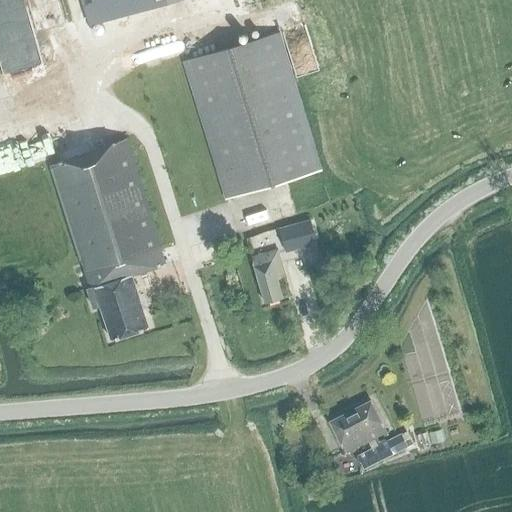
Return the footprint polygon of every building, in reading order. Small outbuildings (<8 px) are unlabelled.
[(178,0),(80,0),(89,28),(178,0)] [(324,169),(282,31),(183,61),(226,199),(324,169)] [(124,143),(50,167),(82,263),(80,264),(89,292),(86,293),(92,311),(99,309),(110,341),(146,329),(129,278),(165,267),(124,143)] [(317,244),(310,220),(280,228),(287,252),(317,244)] [(257,251),(283,247),(280,231),(254,235),(257,251)] [(286,276),(279,251),(251,259),(265,304),(283,298),(277,279),(286,276)] [(408,355),(421,398),(457,388),(444,344),(408,355)] [(384,433),(369,402),(326,423),(341,454),(384,433)] [(413,443),(406,430),(356,455),(363,468),(413,443)]
